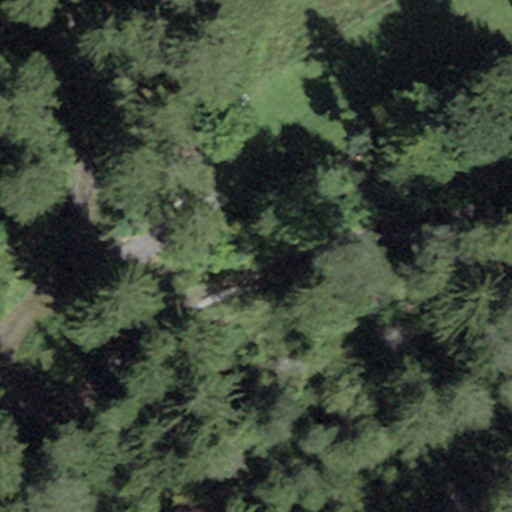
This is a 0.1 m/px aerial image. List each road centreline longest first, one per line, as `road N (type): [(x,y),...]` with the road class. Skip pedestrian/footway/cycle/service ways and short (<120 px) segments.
road 1 (track): [(0,395),(43,413),(83,398),(170,306),(261,281),(370,234),(511,203)]
road 2 (track): [(79,0),(92,176),(71,251),(0,345)]
